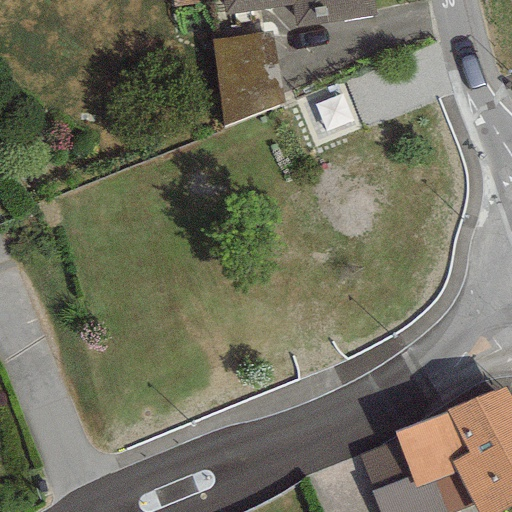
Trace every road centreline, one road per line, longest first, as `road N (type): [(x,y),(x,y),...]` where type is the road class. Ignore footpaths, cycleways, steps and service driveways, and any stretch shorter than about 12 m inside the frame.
road 1 (tertiary): [(130,511),(511,335)]
road 2 (unclassified): [(459,0),(472,89),(511,148)]
